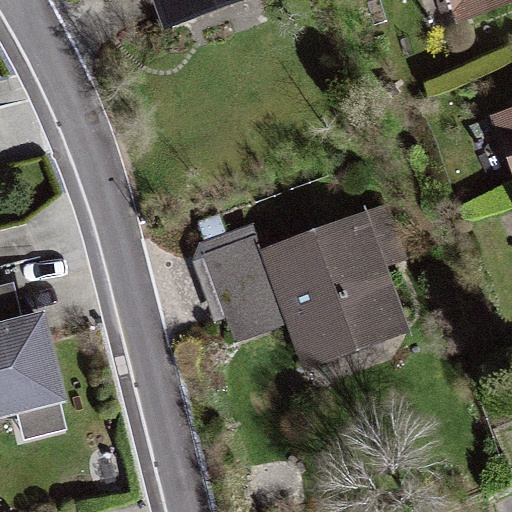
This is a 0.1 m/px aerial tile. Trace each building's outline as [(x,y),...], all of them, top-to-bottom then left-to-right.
[(152,0),(162,40),(263,0),(152,0)] [(511,0),(446,0),(456,27),(511,7),(511,0)] [(511,120),(493,127),(511,177),(511,120)] [(260,228),(199,249),(231,347),(287,328),(304,377),(413,343),(388,272),(408,262),(391,210),(269,255),(260,228)] [(0,412),(15,409),(22,438),(66,427),(58,397),(64,395),(41,307),(18,310),(11,282),(0,284),(0,412)]
